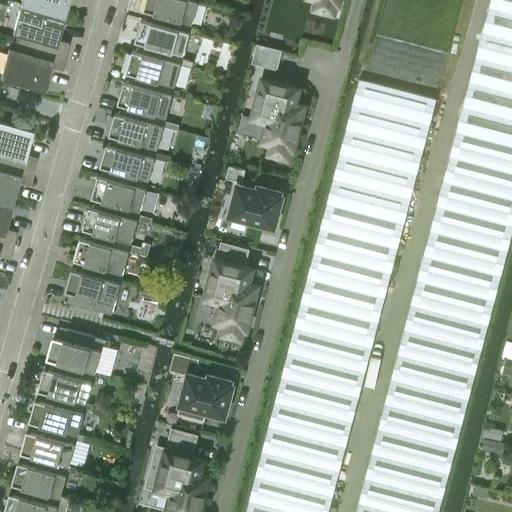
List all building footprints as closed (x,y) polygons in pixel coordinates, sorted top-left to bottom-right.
[(20,0),(20,3),(63,15),(67,0),(20,0)] [(198,0),(197,0),(146,0),(144,8),(148,9),(146,19),(145,19),(190,32),(196,33),(197,28),(191,26),(198,0)] [(338,5),(339,0),(316,0),(314,9),(333,14),(336,4),(338,5)] [(511,0),(493,0),(416,303),(488,322),(511,227),(511,0)] [(63,15),(20,3),(11,33),(17,34),(15,41),(65,56),(69,42),(57,39),(63,15)] [(190,32),(145,19),(146,19),(141,17),(137,32),(135,40),(139,41),(137,50),(181,63),(187,64),(189,59),(183,57),(190,32)] [(65,56),(15,41),(13,49),(7,47),(0,73),(0,77),(17,83),(17,85),(15,84),(15,85),(18,86),(21,86),(23,87),(27,89),(27,88),(26,87),(26,85),(43,90),(50,65),(62,68),(65,56)] [(258,45),(254,60),(276,66),(280,50),(258,45)] [(181,63),(137,50),(133,49),(127,71),(131,72),(128,81),(128,82),(172,94),(179,96),(180,90),(174,89),(181,63)] [(294,148),(305,103),(296,101),(300,86),(262,77),(252,116),(268,120),(262,140),(271,142),(269,151),(289,156),(291,147),(294,148)] [(373,345),(435,106),(437,97),(359,78),(357,86),(295,324),(373,345)] [(172,94),(128,82),(128,81),(124,80),(118,102),(122,103),(120,112),(119,113),(164,125),(170,127),(171,122),(165,120),(172,94)] [(164,125),(119,113),(120,112),(115,111),(109,133),(113,134),(111,143),(111,144),(155,156),(161,158),(163,153),(157,151),(164,125)] [(7,122),(0,120),(0,161),(33,170),(37,157),(25,154),(32,129),(15,125),(16,123),(17,123),(18,122),(15,122),(12,122),(10,121),(6,119),(5,120),(7,121),(7,122)] [(146,188),(155,156),(111,144),(111,143),(107,142),(101,164),(105,165),(102,175),(146,188)] [(33,170),(0,161),(0,200),(7,203),(11,204),(18,180),(30,183),(33,170)] [(230,164),(227,177),(243,180),(246,168),(230,164)] [(139,214),(146,188),(102,175),(98,173),(92,196),(96,197),(94,206),(93,206),(138,219),(144,221),(145,215),(139,214)] [(274,226),(282,195),(280,194),(281,190),(259,184),(258,188),(238,183),(229,214),(274,226)] [(7,203),(0,200),(0,240),(13,244),(16,231),(5,228),(11,204),(7,203)] [(138,219),(93,206),(94,206),(89,205),(83,227),(87,228),(85,237),(85,238),(129,250),(135,252),(137,246),(131,245),(138,219)] [(129,250),(85,238),(85,237),(81,236),(75,257),(75,258),(79,259),(76,268),(76,269),(120,281),(129,250)] [(13,244),(0,240),(0,254),(9,257),(13,244)] [(247,328),(258,284),(249,281),(253,267),(243,264),(247,249),(222,242),(218,258),(216,257),(205,297),(221,301),(216,320),(225,323),(222,332),(242,337),(244,328),(247,328)] [(137,246),(135,252),(147,255),(149,250),(141,248),(137,246)] [(112,313),(120,282),(120,281),(76,269),(76,268),(72,267),(66,289),(70,290),(67,301),(112,313)] [(411,303),(368,470),(356,511),(439,511),(489,323),(411,303)] [(295,325),(245,511),(328,511),(368,362),(372,345),(295,325)] [(60,326),(57,336),(53,335),(47,357),(51,358),(96,370),(103,344),(109,346),(111,341),(104,339),(105,338),(60,326)] [(175,354),(173,362),(189,366),(187,371),(196,373),(199,360),(175,354)] [(51,358),(49,367),(44,366),(38,388),(42,389),(43,389),(87,401),(94,375),(100,377),(102,372),(96,370),(51,358)] [(225,415),(233,384),(231,383),(232,379),(215,375),(214,379),(188,372),(178,412),(204,419),(206,410),(225,415)] [(93,403),(87,401),(43,389),(42,389),(40,399),(36,398),(30,420),(34,421),(34,420),(78,432),(86,407),(92,408),(93,403)] [(85,434),(78,432),(34,420),(34,421),(31,430),(27,429),(21,451),(25,452),(25,451),(70,464),(77,438),(83,440),(85,434)] [(485,424),(482,434),(501,439),(504,428),(485,424)] [(199,511),(209,474),(200,472),(204,458),(191,454),(196,435),(173,429),(168,448),(157,446),(147,485),(172,491),(167,511),(171,511),(199,511)] [(502,454),(505,441),(484,436),(481,449),(502,454)] [(25,451),(25,452),(23,461),(18,460),(12,482),(16,483),(17,482),(61,495),(61,494),(68,469),(74,471),(76,465),(70,464),(25,451)] [(17,482),(16,483),(14,492),(10,491),(3,511),(65,511),(70,497),(61,494),(61,495),(17,482)]
